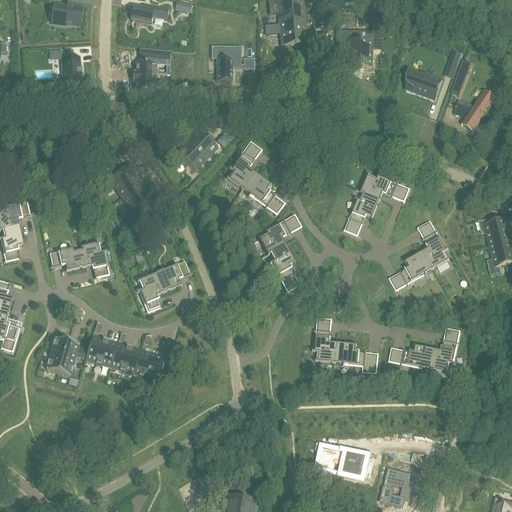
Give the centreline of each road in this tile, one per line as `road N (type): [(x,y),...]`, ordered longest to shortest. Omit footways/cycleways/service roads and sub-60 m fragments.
road 1 (residential): [(113,115),(298,121),(511,196)]
road 2 (residential): [(234,364),(237,394),(229,412),(64,511)]
road 3 (residential): [(113,115),(171,203),(220,317)]
road 4 (residential): [(220,317),(154,333),(118,330),(44,291)]
road 5 (residential): [(234,364),(264,352),(277,322),(302,297),(341,284)]
